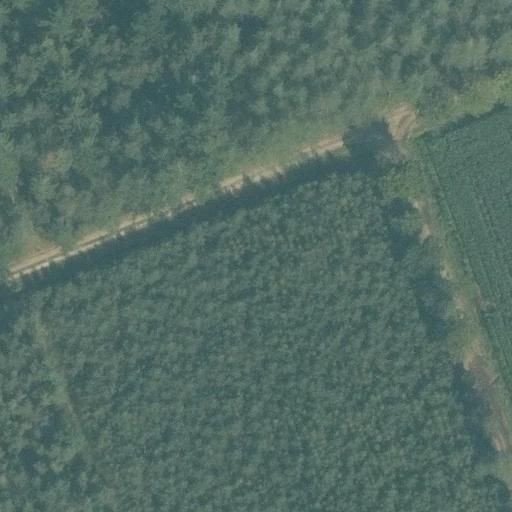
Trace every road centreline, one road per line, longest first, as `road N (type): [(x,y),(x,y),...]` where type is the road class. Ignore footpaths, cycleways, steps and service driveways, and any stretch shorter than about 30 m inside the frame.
road 1 (track): [(0,288),(511,82)]
road 2 (track): [(511,486),(380,134)]
road 3 (track): [(0,147),(47,269)]
